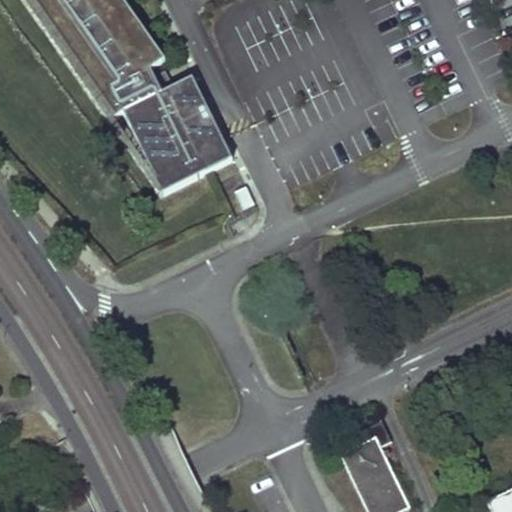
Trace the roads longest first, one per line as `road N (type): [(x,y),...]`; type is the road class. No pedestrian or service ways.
road 1 (primary): [(183,511),(84,328),(0,202)]
road 2 (primary): [(0,314),(107,511)]
